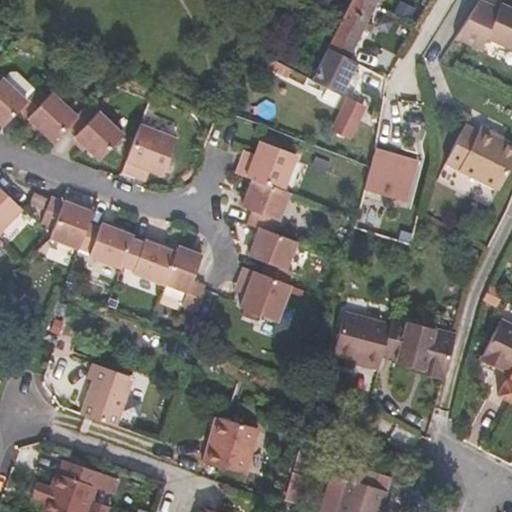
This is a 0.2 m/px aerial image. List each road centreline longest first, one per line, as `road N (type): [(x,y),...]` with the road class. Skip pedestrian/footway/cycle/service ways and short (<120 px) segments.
road 1 (unknown): [(446,446),(444,396),(463,311),(511,217)]
road 2 (residential): [(188,204),(147,208),(0,153)]
